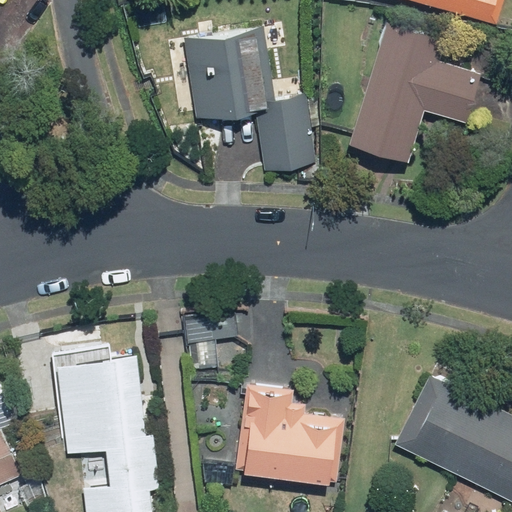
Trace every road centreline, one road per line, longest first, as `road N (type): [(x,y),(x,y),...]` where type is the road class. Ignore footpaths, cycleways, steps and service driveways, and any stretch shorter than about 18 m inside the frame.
road 1 (residential): [(120,245),(299,243),(502,276)]
road 2 (residential): [(70,0),(120,245)]
